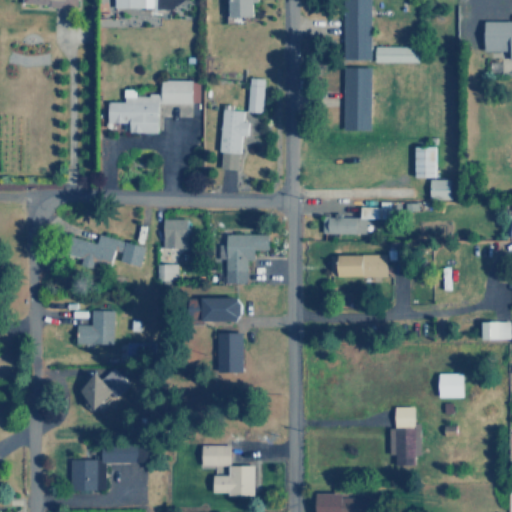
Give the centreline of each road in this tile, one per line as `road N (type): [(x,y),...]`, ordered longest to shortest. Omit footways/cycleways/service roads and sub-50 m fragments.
road 1 (residential): [(288,511),(288,0)]
road 2 (residential): [(29,511),(30,195)]
road 3 (residential): [(290,196),(0,194)]
road 4 (residential): [(290,314),(393,317),(488,298)]
